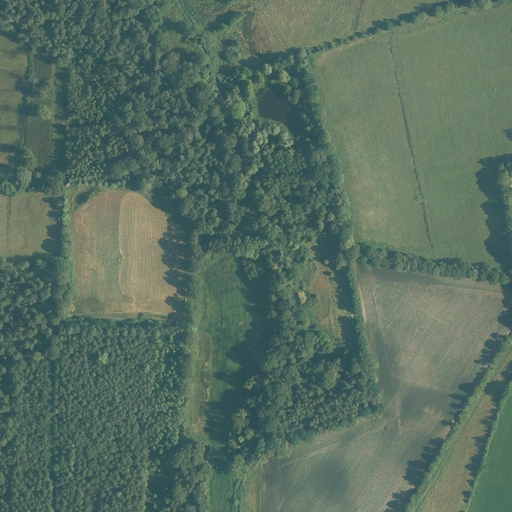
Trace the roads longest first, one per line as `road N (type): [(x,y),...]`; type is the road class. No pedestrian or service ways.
road 1 (track): [(55,0),(55,174),(62,189),(54,511)]
road 2 (track): [(0,446),(9,369),(15,361),(52,358)]
